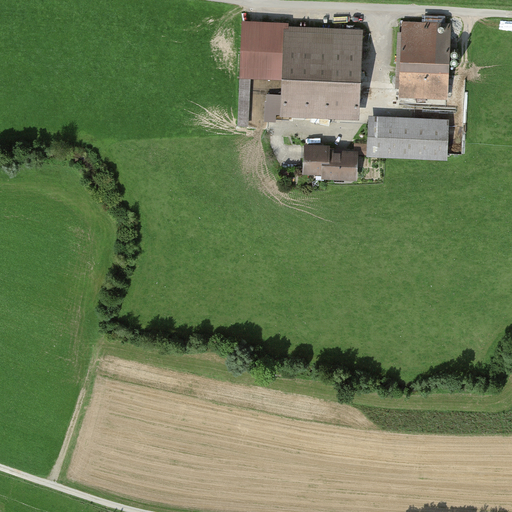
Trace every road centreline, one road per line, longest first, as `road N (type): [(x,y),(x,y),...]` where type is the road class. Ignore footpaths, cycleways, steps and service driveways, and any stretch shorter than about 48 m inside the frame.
road 1 (track): [(511,15),(235,0)]
road 2 (track): [(0,468),(135,511)]
road 3 (track): [(94,356),(52,485)]
